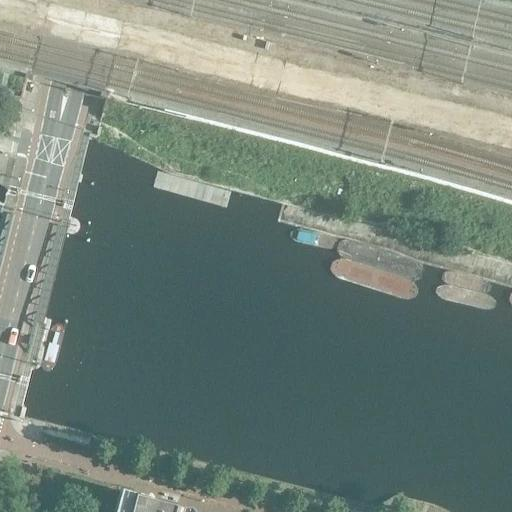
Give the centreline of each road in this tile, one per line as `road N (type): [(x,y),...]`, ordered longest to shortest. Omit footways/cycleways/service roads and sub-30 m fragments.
road 1 (secondary): [(0,393),(59,153)]
road 2 (secondary): [(44,149),(0,332)]
road 3 (secondary): [(59,153),(96,0)]
road 4 (secondary): [(78,0),(44,149)]
